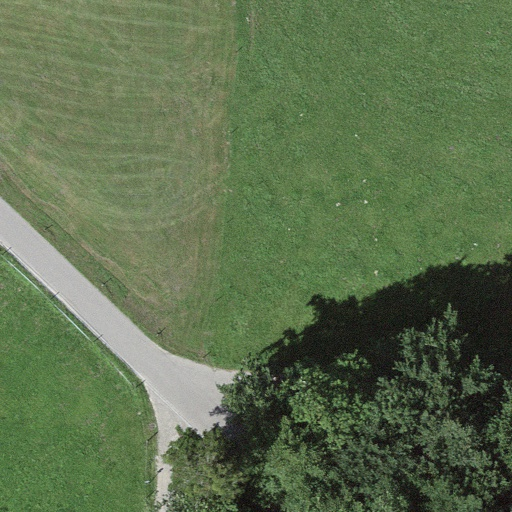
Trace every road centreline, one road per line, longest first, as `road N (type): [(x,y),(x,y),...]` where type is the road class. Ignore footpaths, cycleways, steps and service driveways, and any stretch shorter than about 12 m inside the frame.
road 1 (residential): [(304,511),(0,221)]
road 2 (track): [(231,445),(349,399),(511,391)]
road 3 (track): [(164,378),(163,511)]
